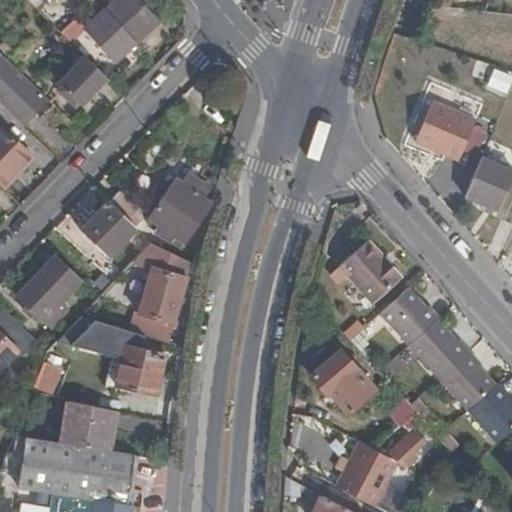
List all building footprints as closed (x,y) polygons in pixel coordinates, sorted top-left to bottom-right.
[(26,0),(38,12),(51,0),(26,0)] [(135,0),(118,0),(87,27),(117,58),(156,24),(135,0)] [(50,39),(33,69),(55,81),(72,51),(50,39)] [(0,86),(29,116),(47,98),(9,61),(0,53),(0,86)] [(88,60),(85,56),(59,83),(82,106),(108,79),(88,60)] [(506,97),(511,80),(511,75),(491,68),(484,89),(506,97)] [(0,103),(25,129),(51,102),(47,98),(29,116),(0,86),(0,103)] [(416,143),(460,162),(477,121),(434,103),(416,143)] [(0,186),(3,190),(34,159),(4,130),(0,134),(0,186)] [(511,169),(484,158),(467,197),(503,211),(511,188),(511,169)] [(184,241),(211,204),(193,192),(199,183),(188,176),(182,184),(177,180),(151,218),(160,224),(156,230),(170,241),(175,234),(184,241)] [(109,201),(135,227),(143,219),(139,212),(118,191),(109,201)] [(135,227),(109,201),(81,230),(109,256),(136,228),(135,227)] [(370,240),(342,266),(374,301),(402,276),(370,240)] [(82,279),(59,257),(55,261),(78,283),(82,279)] [(47,269),(70,290),(78,283),(55,261),(47,269)] [(100,289),(117,270),(109,263),(92,282),(100,289)] [(70,290),(47,269),(45,267),(17,295),(51,327),(60,317),(52,309),(60,301),(70,290)] [(133,333),(163,342),(169,323),(173,324),(186,280),(153,270),(133,333)] [(428,311),(409,290),(381,315),(408,347),(437,322),(440,319),(431,308),(428,311)] [(52,309),(60,317),(69,309),(60,301),(52,309)] [(24,354),(38,340),(4,308),(0,312),(0,367),(19,349),(24,354)] [(360,351),(384,325),(369,311),(345,337),(360,351)] [(457,344),(437,322),(408,347),(439,380),(471,353),(460,341),(457,344)] [(158,392),(165,357),(125,348),(118,383),(158,392)] [(326,394),(330,391),(350,413),(375,390),(340,352),(311,377),(326,394)] [(468,413),(496,387),(478,367),(481,365),(471,353),(439,380),(468,413)] [(38,362),(31,390),(54,396),(61,367),(38,362)] [(509,396),(499,385),(496,387),(468,413),(495,444),(511,428),(511,405),(506,398),(509,396)] [(410,406),(403,398),(390,410),(410,432),(423,421),(410,406)] [(61,443),(110,450),(116,409),(68,399),(61,443)] [(415,401),(410,406),(423,421),(428,426),(433,421),(415,401)] [(136,454),(110,450),(61,443),(27,437),(20,476),(130,493),(136,454)] [(374,450),(359,442),(336,486),(375,507),(398,463),(374,450)] [(128,505),(130,493),(20,476),(18,489),(71,497),(93,501),(90,511),(131,511),(133,506),(128,505)] [(352,511),(321,496),(314,511),(352,511)] [(90,511),(93,501),(71,497),(68,511),(90,511)]
